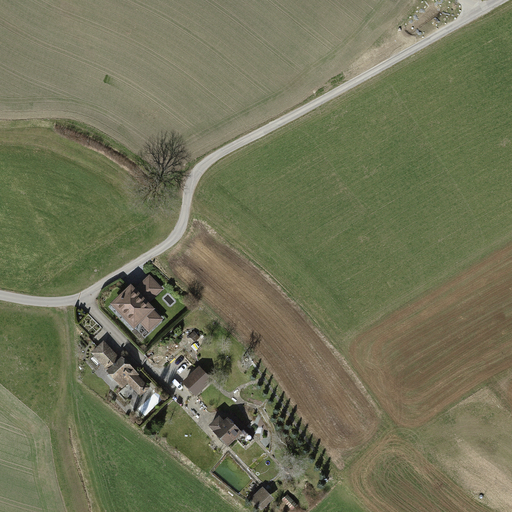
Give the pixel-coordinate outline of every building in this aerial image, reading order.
[(164,293),(143,271),(127,287),(125,285),(109,301),(128,320),(134,314),(152,326),(159,314),(141,301),(148,295),(156,302),(164,293)] [(104,342),(90,355),(107,373),(105,375),(121,390),(128,385),(141,398),(150,389),(104,342)] [(204,374),(197,367),(179,383),(187,391),(204,374)] [(208,376),(190,395),(200,405),(218,387),(208,376)] [(223,423),(218,418),(207,428),(226,449),(240,435),(226,419),(223,423)] [(268,496),(260,488),(248,500),(255,508),(268,496)] [(296,505),(286,494),(280,500),(290,511),(296,505)]
